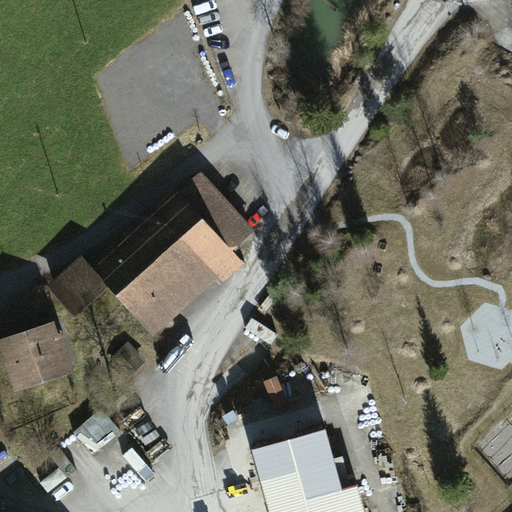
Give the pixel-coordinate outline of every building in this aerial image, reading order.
[(89,279),(78,267),(46,297),(69,320),(101,290),(155,347),(263,245),(254,235),(204,183),(197,176),(89,279)] [(52,333),(0,346),(0,359),(8,390),(63,376),(52,333)] [(109,358),(121,379),(146,365),(134,344),(109,358)] [(279,411),(291,403),(277,381),(265,388),(279,411)] [(103,412),(75,435),(93,457),(122,433),(103,412)] [(322,435),(243,457),(259,511),(363,511),(357,487),(338,492),(322,435)]
